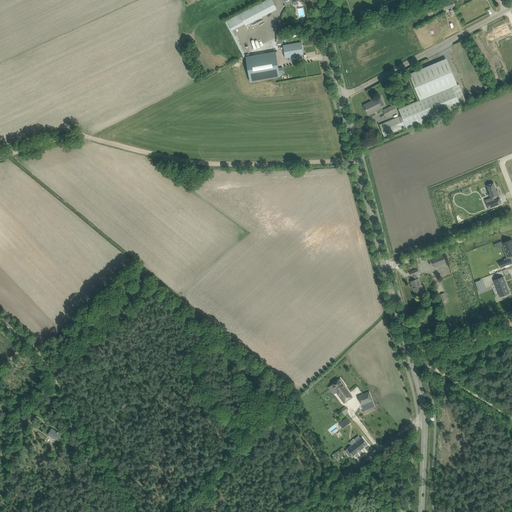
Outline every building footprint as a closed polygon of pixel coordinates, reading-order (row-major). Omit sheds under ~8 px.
[(272,0),(266,0),(240,14),(246,25),(277,9),(272,0)] [(443,0),(442,1),(443,4),(442,5),(444,10),(454,7),(458,5),(456,0),(443,0)] [(296,22),(289,26),(291,31),(299,27),(296,22)] [(267,46),(278,41),(273,31),(253,40),(257,48),(266,44),(267,46)] [(301,42),(296,43),(283,45),(285,58),(304,55),(301,42)] [(276,51),(246,57),(250,81),(280,76),(276,51)] [(402,115),(384,123),(380,124),(384,136),(388,134),(389,137),(391,136),(390,133),(394,131),(406,127),(407,129),(434,118),(433,117),(460,105),(453,87),(442,60),(409,74),(420,100),(399,109),(402,115)] [(377,98),(371,101),(364,105),(369,115),(374,112),(373,111),(382,107),(377,98)] [(383,110),(386,116),(397,111),(394,104),(383,110)] [(492,201),(486,203),(488,209),(497,205),(495,200),(494,200),(494,198),(500,195),(498,190),(497,190),(494,183),(487,185),(490,193),(489,194),(491,199),(492,201)] [(466,191),(467,192),(456,197),(458,203),(474,196),(472,191),(475,190),(473,185),(470,186),(471,189),(466,191)] [(504,260),(498,262),(498,263),(499,262),(501,267),(500,267),(500,268),(511,263),(511,262),(509,256),(511,254),(511,239),(503,243),(502,243),(501,241),(502,244),(508,258),(504,260)] [(431,259),(435,267),(446,262),(443,254),(431,259)] [(416,274),(419,272),(418,269),(410,272),(411,276),(412,275),(414,280),(411,281),(412,286),(413,285),(414,287),(412,288),(416,295),(421,293),(420,289),(423,288),(418,278),(417,278),(416,274)] [(503,276),(494,280),(499,293),(503,292),(504,295),(509,293),(503,276)] [(511,300),(493,305),(495,312),(511,307),(511,300)] [(344,403),(351,397),(353,400),(358,397),(361,405),(373,400),(369,391),(358,396),(358,397),(353,398),(352,397),(345,387),(346,386),(340,378),(331,385),(337,392),(336,392),(344,403)] [(346,417),(339,423),(343,428),(350,422),(346,417)] [(53,431),(51,429),(48,434),(57,440),(60,434),(58,432),(57,431),(57,432),(54,430),(53,431)] [(367,444),(362,437),(360,438),(359,436),(355,439),(357,441),(347,449),(350,452),(347,453),(350,457),(352,455),(353,456),(367,444)]
